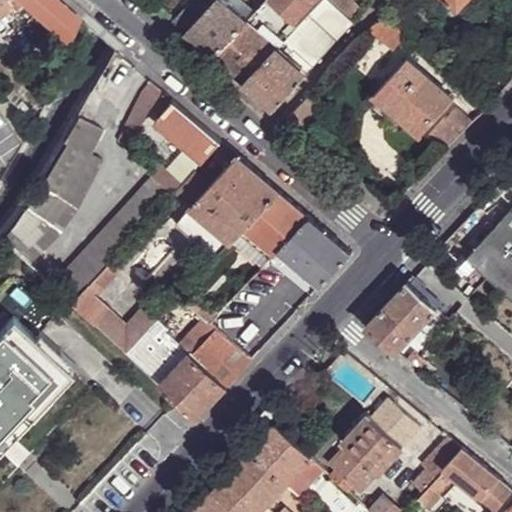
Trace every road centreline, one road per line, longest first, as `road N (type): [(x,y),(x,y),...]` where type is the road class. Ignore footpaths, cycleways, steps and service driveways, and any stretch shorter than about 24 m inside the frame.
road 1 (residential): [(333,318),(149,511)]
road 2 (residential): [(333,318),(511,465)]
road 3 (residential): [(104,0),(263,134)]
road 4 (residential): [(263,134),(386,0)]
road 5 (residential): [(263,134),(395,246)]
road 6 (residential): [(511,120),(395,246)]
